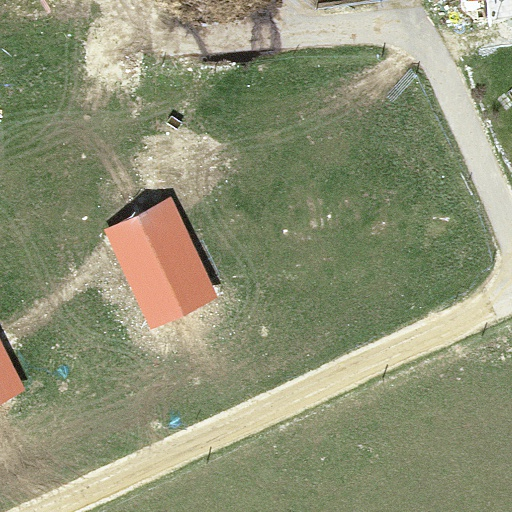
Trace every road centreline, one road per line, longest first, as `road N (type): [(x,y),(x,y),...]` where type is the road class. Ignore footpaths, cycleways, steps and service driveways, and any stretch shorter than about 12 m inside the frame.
road 1 (track): [(49,511),(511,295)]
road 2 (track): [(293,38),(421,40),(511,249)]
road 3 (track): [(131,0),(163,39),(203,49),(293,38)]
